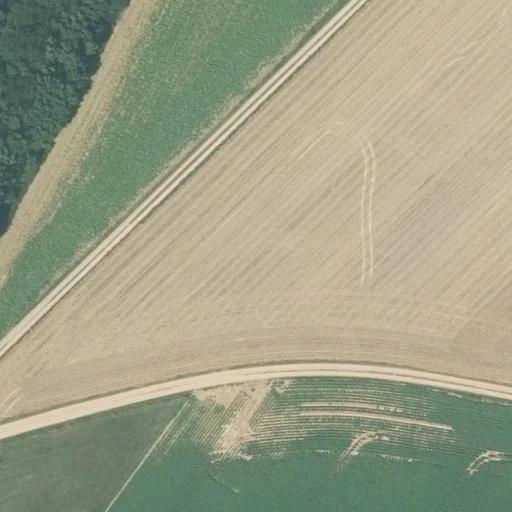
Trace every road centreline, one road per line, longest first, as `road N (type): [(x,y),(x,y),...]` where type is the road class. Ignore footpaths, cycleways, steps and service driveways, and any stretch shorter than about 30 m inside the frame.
road 1 (track): [(0,433),(248,374),(372,372),(511,394)]
road 2 (track): [(0,349),(358,0)]
